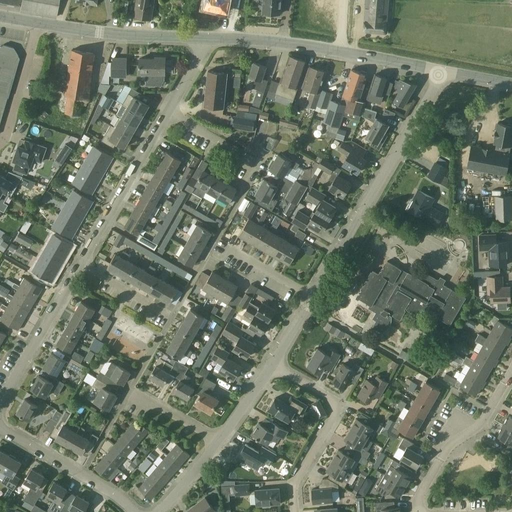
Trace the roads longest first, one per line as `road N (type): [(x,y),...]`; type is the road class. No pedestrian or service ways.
road 1 (residential): [(313,296),(440,70)]
road 2 (residential): [(294,511),(292,486),(334,409),(272,364)]
road 3 (residential): [(80,263),(167,112)]
road 4 (residential): [(418,511),(447,445),(480,423),(511,369)]
road 5 (tertiary): [(203,38),(36,23)]
road 6 (residential): [(0,401),(80,263)]
road 7 (residential): [(132,511),(0,429)]
road 8 (tertiary): [(339,52),(203,38)]
road 9 (residential): [(0,139),(36,23)]
